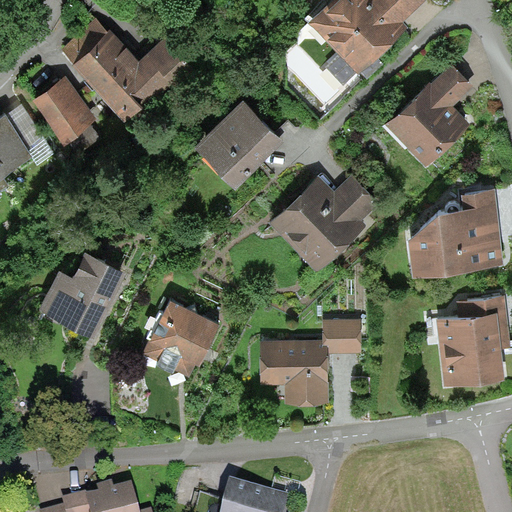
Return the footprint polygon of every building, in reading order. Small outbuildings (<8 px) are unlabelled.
[(133,0),(147,13),(159,0),(133,0)] [(332,0),(310,21),(342,56),(328,68),(342,83),(357,69),(361,73),(411,28),(406,22),(430,0),(332,0)] [(195,60),(167,30),(142,53),(110,20),(107,23),(97,13),(64,44),(75,56),(73,58),(96,82),(124,111),(142,93),(150,102),(195,60)] [(470,87),(450,65),(385,127),(426,170),(473,126),(452,104),(470,87)] [(95,112),(65,71),(35,93),(65,134),(95,112)] [(0,180),(8,176),(1,165),(34,145),(30,139),(44,131),(22,99),(0,111),(0,180)] [(283,143),(240,100),(193,147),(235,190),(259,166),(283,143)] [(78,150),(106,135),(96,117),(69,132),(78,150)] [(367,227),(361,220),(379,204),(354,178),(336,194),(320,177),(271,222),(318,272),(367,227)] [(462,208),(441,210),(411,241),(414,275),(503,268),(496,192),(461,195),(462,208)] [(96,331),(127,264),(85,245),(75,269),(57,261),(37,305),(96,331)] [(221,318),(170,293),(143,347),(194,372),(221,318)] [(446,387),(506,379),(502,347),(511,345),(511,339),(506,295),(458,302),(460,313),(436,316),(446,387)] [(360,349),(359,318),(321,319),(322,337),(260,339),(261,381),(285,380),(285,400),(325,399),(324,376),(333,375),(332,350),(360,349)] [(283,511),(288,495),(230,479),(220,511),(283,511)] [(150,511),(151,511),(147,511),(138,511),(132,483),(112,487),(111,482),(96,486),(97,492),(86,494),(85,492),(60,497),(62,506),(38,511),(150,511)]
